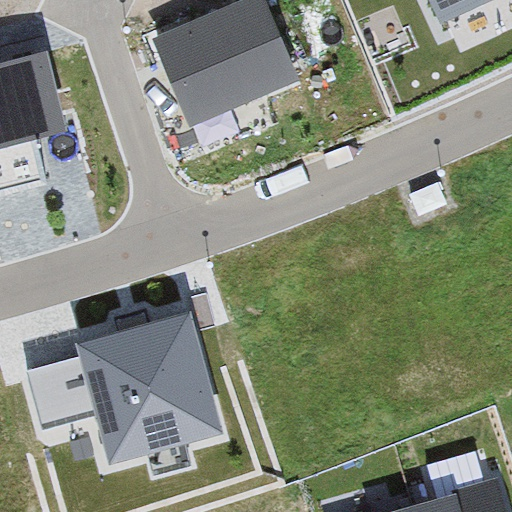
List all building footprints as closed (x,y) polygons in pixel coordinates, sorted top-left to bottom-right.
[(268,0),(253,0),(156,37),(187,118),(297,77),(268,0)] [(432,0),(440,18),(485,0),(432,0)] [(46,51),(0,62),(0,188),(41,179),(30,134),(64,126),(46,51)] [(511,183),(499,190),(511,218),(511,183)] [(377,234),(261,288),(303,380),(420,327),(377,234)] [(192,317),(86,346),(117,456),(223,426),(192,317)] [(499,511),(492,486),(399,511),(499,511)]
